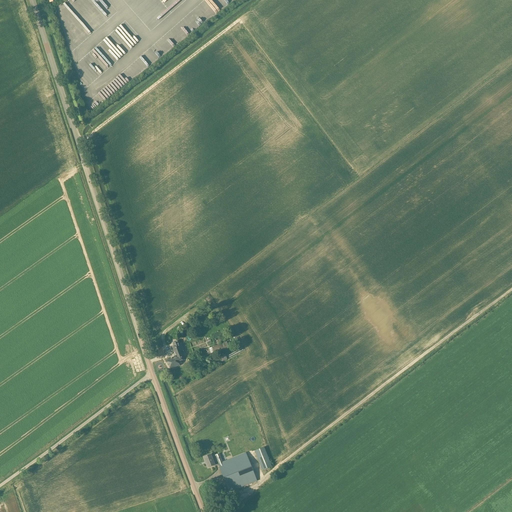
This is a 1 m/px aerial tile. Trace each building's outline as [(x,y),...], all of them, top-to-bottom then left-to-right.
[(203,7),(211,17),(221,8),(214,0),(203,0),(202,1),(205,5),(203,7)] [(163,6),(147,19),(150,23),(166,10),(163,6)] [(180,25),(186,35),(196,28),(195,25),(196,25),(191,18),(187,21),(185,18),(180,22),(181,24),(180,25)] [(139,40),(141,38),(134,29),(131,31),(129,29),(121,25),(106,38),(104,40),(111,48),(110,49),(108,51),(105,49),(103,53),(100,52),(101,50),(100,51),(97,47),(80,61),(79,63),(75,66),(84,77),(93,82),(101,75),(103,72),(136,44),(139,40)] [(183,39),(179,34),(176,36),(175,34),(172,36),(169,33),(162,38),(170,48),(183,39)] [(138,61),(139,68),(152,68),(151,53),(142,53),(143,57),(139,57),(139,61),(138,61)] [(97,106),(110,96),(105,89),(92,99),(97,106)] [(180,366),(178,363),(185,360),(177,341),(172,343),(173,346),(172,347),(176,358),(168,361),(171,369),(180,366)] [(220,350),(229,347),(227,341),(218,345),(220,350)] [(264,447),(255,451),(262,471),(272,467),(264,447)] [(215,465),(214,463),(217,461),(218,464),(229,492),(257,481),(246,453),(222,462),(219,454),(215,456),(212,458),(211,455),(203,458),(208,468),(215,465)]
